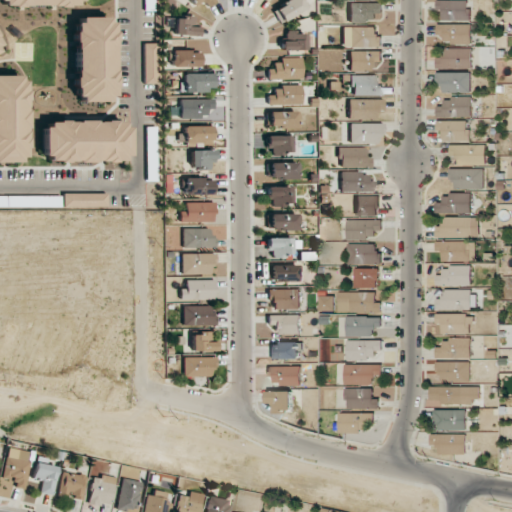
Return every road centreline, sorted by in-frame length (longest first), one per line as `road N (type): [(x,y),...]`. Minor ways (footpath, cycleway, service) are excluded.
road 1 (residential): [(398,465),(411,394),(410,0)]
road 2 (residential): [(239,418),(240,40)]
road 3 (residential): [(239,418),(298,445),(511,489)]
